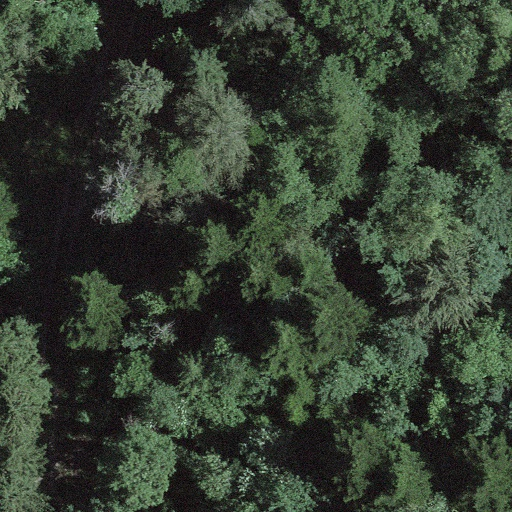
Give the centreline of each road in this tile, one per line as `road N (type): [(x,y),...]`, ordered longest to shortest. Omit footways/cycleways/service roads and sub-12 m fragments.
road 1 (track): [(79,153),(35,511)]
road 2 (track): [(79,153),(124,0)]
